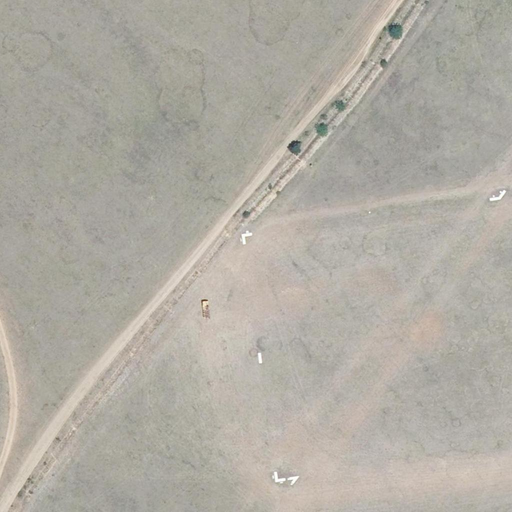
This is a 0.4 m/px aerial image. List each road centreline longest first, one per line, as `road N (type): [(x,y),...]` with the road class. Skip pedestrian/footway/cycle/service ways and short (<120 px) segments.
road 1 (track): [(0,511),(88,382),(351,74),(399,0)]
road 2 (track): [(0,332),(12,401),(0,464)]
